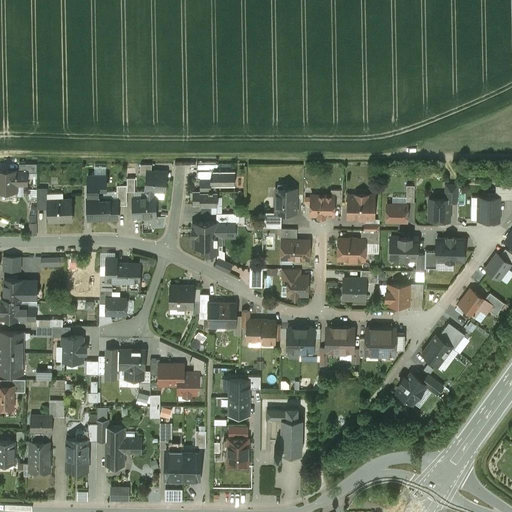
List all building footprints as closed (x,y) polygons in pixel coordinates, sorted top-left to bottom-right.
[(37,163),(19,163),(19,172),(27,172),(37,172),(37,163)] [(152,163),(141,163),(140,173),(147,174),(147,171),(151,171),(152,163)] [(135,168),(127,168),(127,177),(135,177),(135,168)] [(16,170),(0,170),(0,190),(6,191),(6,189),(16,189),(16,183),(27,183),(27,172),(19,172),(16,172),(16,170)] [(217,170),(200,170),(197,170),(197,178),(200,178),(200,190),(193,190),(193,204),(200,204),(200,205),(211,205),(217,205),(218,197),(218,191),(216,191),(216,184),(235,184),(235,170),(217,170)] [(151,171),(147,171),(147,174),(145,189),(154,190),(164,191),(166,172),(155,171),(155,172),(151,171)] [(117,199),(98,200),(98,189),(106,189),(106,175),(88,175),(88,197),(88,215),(93,215),(93,219),(118,218),(117,199)] [(135,177),(127,177),(127,184),(127,191),(134,191),(135,191),(135,177)] [(458,183),(446,183),(445,198),(449,198),(449,200),(458,201),(458,183)] [(414,185),(406,184),(406,201),(414,201),(414,185)] [(511,184),(496,185),(495,197),(499,197),(499,199),(511,199),(511,184)] [(296,188),(276,188),(276,212),(264,211),(264,215),(282,216),(282,212),(296,212),(296,188)] [(154,190),(145,189),(135,191),(134,191),(134,196),(133,196),(134,217),(156,216),(155,195),(153,196),(154,190)] [(342,189),(331,189),(331,195),(334,195),(334,203),(342,203),(342,189)] [(366,194),(357,194),(356,194),(356,195),(349,195),(349,194),(348,194),(348,195),(348,217),(348,218),(365,218),(374,218),(374,197),(367,197),(367,194),(366,194)] [(331,195),(323,195),(323,197),(311,197),(311,214),(318,215),(318,217),(325,217),(325,215),(333,215),(334,203),(334,195),(331,195)] [(495,197),(479,196),(478,206),(480,207),(480,219),(488,219),(488,220),(499,220),(499,199),(499,197),(495,197)] [(222,197),(218,197),(217,205),(211,205),(212,214),(216,213),(222,213),(222,197)] [(445,198),(431,198),(431,206),(429,207),(429,219),(449,219),(449,200),(449,198),(445,198)] [(72,199),(47,200),(48,220),(73,219),(72,199)] [(407,204),(387,203),(387,220),(407,220),(407,204)] [(222,213),(216,213),(216,222),(216,223),(228,223),(235,223),(239,223),(239,213),(222,213)] [(282,216),(264,215),(263,227),(281,228),(282,228),(282,216)] [(374,218),(365,218),(364,229),(364,230),(379,230),(380,218),(374,218)] [(216,222),(193,222),(193,228),(192,228),(192,236),(193,236),(193,247),(194,247),(202,247),(202,254),(217,254),(217,249),(217,245),(217,237),(222,237),(228,237),(228,223),(216,223),(216,222)] [(297,228),(282,228),(281,228),(280,240),(282,240),(282,239),(297,239),(297,228)] [(379,230),(364,230),(364,229),(361,229),(361,238),(365,238),(365,242),(379,242),(379,230)] [(417,237),(391,236),(390,257),(416,258),(417,258),(417,253),(417,237)] [(356,237),(349,237),(349,238),(340,238),(340,241),(339,240),(337,242),(337,246),(339,248),(340,248),(340,259),(364,259),(365,242),(365,238),(361,238),(356,238),(356,237)] [(454,237),(447,237),(446,238),(437,238),(437,250),(436,259),(437,259),(463,260),(464,239),(454,238),(454,237)] [(297,239),(282,239),(282,240),(282,258),(293,258),(293,259),(302,260),(302,258),(309,258),(309,240),(297,239)] [(511,253),(505,248),(500,255),(511,264),(511,253)] [(437,250),(425,249),(425,253),(425,267),(437,268),(437,259),(436,259),(437,250)] [(425,253),(417,253),(417,258),(416,258),(416,271),(424,271),(425,267),(425,253)] [(500,255),(496,253),(485,268),(499,279),(511,264),(500,255)] [(20,256),(4,256),(4,269),(20,269),(20,256)] [(60,256),(41,257),(41,266),(60,266),(60,256)] [(140,263),(117,262),(117,258),(107,257),(107,273),(106,280),(111,280),(113,280),(129,280),(129,288),(139,288),(140,263)] [(225,261),(218,258),(215,265),(229,272),(232,264),(225,261)] [(252,267),(252,286),(264,287),(265,267),(252,267)] [(300,268),(282,268),(282,278),(288,278),(288,274),(300,275),(300,268)] [(379,270),(361,269),(360,278),(365,278),(365,282),(378,282),(379,270)] [(107,273),(100,273),(100,291),(112,291),(113,280),(111,280),(106,280),(107,273)] [(300,275),(288,274),(288,278),(288,286),(290,287),(290,294),(292,294),(295,297),(298,294),(307,295),(307,285),(308,284),(308,275),(300,275)] [(360,278),(344,277),(343,298),(365,299),(365,282),(365,278),(360,278)] [(32,279),(5,279),(4,298),(4,299),(19,299),(32,299),(32,279)] [(409,284),(409,297),(423,297),(423,283),(409,283),(409,284)] [(409,284),(389,284),(388,290),(386,292),(386,297),(388,299),(388,303),(409,303),(409,297),(409,284)] [(193,286),(180,286),(180,285),(170,285),(169,306),(193,307),(194,307),(194,300),(194,285),(193,285),(193,286)] [(491,304),(485,299),(470,289),(459,304),(474,315),(479,308),(486,312),(488,309),(491,304)] [(112,291),(100,291),(100,303),(106,303),(107,297),(112,297),(112,291)] [(504,303),(490,292),(485,299),(491,304),(488,309),(495,315),(504,303)] [(209,294),(200,294),(200,300),(200,304),(209,304),(209,302),(209,294)] [(112,297),(107,297),(106,303),(106,313),(126,314),(126,298),(112,297)] [(19,299),(4,299),(4,298),(1,298),(1,318),(33,318),(33,308),(19,307),(19,299)] [(97,310),(97,300),(80,300),(80,309),(97,310)] [(236,303),(209,302),(209,304),(209,311),(208,329),(217,329),(217,325),(235,325),(235,315),(236,303)] [(275,320),(265,320),(265,319),(261,319),(261,320),(261,340),(266,340),(268,342),(274,343),(275,324),(275,320)] [(261,320),(248,320),(247,326),(247,340),(261,341),(261,340),(261,320)] [(449,323),(438,337),(452,347),(454,349),(464,334),(449,323)] [(50,326),(36,326),(36,335),(52,335),(53,326),(50,326)] [(62,326),(53,326),(52,335),(52,336),(63,337),(63,336),(70,336),(71,326),(62,326)] [(294,326),(290,326),(289,327),(288,327),(287,336),(287,351),(288,351),(288,348),(292,348),(294,351),(300,351),(301,327),(295,327),(294,326)] [(311,326),(308,326),(306,327),(301,327),(300,351),(312,352),(313,351),(313,336),(314,328),(312,327),(311,326)] [(340,327),(326,327),(326,347),(326,351),(327,351),(340,351),(340,327)] [(354,327),(340,327),(340,351),(352,352),(353,352),(353,348),(354,327)] [(380,328),(366,327),(366,337),(365,354),(366,354),(366,352),(379,352),(380,328)] [(391,328),(380,328),(379,352),(379,354),(394,355),(395,353),(395,344),(396,333),(396,329),(391,329),(391,328)] [(23,332),(0,331),(0,352),(23,352),(23,332)] [(199,350),(208,336),(201,331),(192,345),(199,350)] [(405,333),(396,333),(395,344),(405,344),(405,333)] [(421,354),(438,366),(452,347),(438,337),(435,335),(421,354)] [(70,336),(63,336),(63,337),(62,360),(82,361),(83,336),(70,336)] [(294,351),(292,348),(288,348),(288,351),(288,354),(288,355),(291,358),(300,358),(300,351),(294,351)] [(106,371),(106,374),(106,378),(116,378),(116,370),(120,370),(120,378),(143,378),(143,368),(144,368),(145,350),(121,349),(121,351),(117,350),(117,349),(106,349),(106,356),(106,371)] [(23,352),(0,352),(0,372),(22,373),(23,352)] [(204,361),(193,355),(190,362),(194,364),(194,372),(199,372),(199,373),(204,373),(204,361)] [(106,356),(99,356),(98,374),(106,374),(106,371),(106,356)] [(160,359),(150,359),(150,375),(159,375),(159,363),(160,363),(160,359)] [(160,363),(159,363),(159,375),(159,384),(168,384),(168,382),(178,382),(183,382),(183,384),(184,384),(184,372),(184,363),(160,363)] [(52,371),(37,371),(37,379),(52,379),(52,371)] [(194,372),(184,372),(184,384),(183,384),(183,382),(178,382),(178,393),(184,393),(184,394),(191,394),(191,393),(196,393),(196,385),(199,385),(199,373),(199,372),(194,372)] [(413,404),(426,386),(427,384),(423,382),(411,373),(406,379),(404,377),(399,384),(401,386),(397,392),(413,404)] [(429,374),(423,382),(427,384),(426,386),(436,394),(443,385),(429,374)] [(250,379),(249,389),(261,389),(261,376),(250,376),(250,379)] [(25,379),(9,379),(9,386),(13,386),(13,389),(25,389),(25,379)] [(229,397),(249,397),(249,389),(250,379),(229,379),(229,397)] [(9,386),(0,385),(0,407),(13,408),(13,389),(13,386),(9,386)] [(139,402),(152,403),(153,394),(141,392),(139,402)] [(153,416),(163,416),(162,393),(152,393),(153,416)] [(249,415),(249,397),(229,397),(228,415),(249,415)] [(53,400),(31,399),(30,432),(32,432),(32,441),(45,441),(45,432),(52,432),(52,416),(53,400)] [(174,416),(174,406),(164,406),(164,416),(174,416)] [(298,407),(286,407),(286,409),(275,409),(275,418),(277,418),(276,446),(274,446),(274,453),(282,454),(282,453),(302,453),(302,418),(298,418),(298,407)] [(275,409),(267,409),(267,418),(275,418),(275,409)] [(108,420),(97,420),(97,422),(97,440),(107,440),(107,427),(108,427),(108,420)] [(89,429),(89,439),(89,440),(97,440),(97,422),(88,422),(88,429),(89,429)] [(169,422),(160,422),(160,440),(169,440),(169,422)] [(108,427),(107,427),(107,440),(106,464),(124,464),(124,451),(141,452),(141,437),(124,437),(125,427),(108,427)] [(76,438),(89,439),(89,429),(88,429),(78,429),(76,431),(76,438)] [(248,437),(228,437),(228,465),(248,465),(248,437)] [(67,438),(66,469),(88,470),(89,440),(89,439),(76,438),(67,438)] [(14,440),(0,440),(0,462),(14,463),(14,440)] [(32,441),(30,441),(30,467),(38,467),(40,470),(50,470),(50,449),(48,449),(48,441),(45,441),(32,441)] [(183,450),(166,450),(166,479),(182,479),(183,450)] [(200,450),(183,450),(182,479),(199,479),(200,450)] [(129,485),(111,486),(111,500),(129,499),(129,485)] [(182,489),(165,489),(165,500),(182,501),(182,489)]
